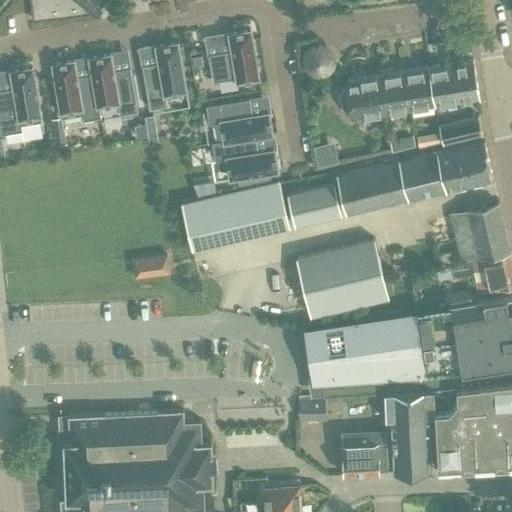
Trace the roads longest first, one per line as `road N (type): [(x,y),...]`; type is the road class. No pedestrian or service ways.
road 1 (residential): [(485,4),(275,29)]
road 2 (residential): [(0,47),(162,18)]
road 3 (residential): [(385,487),(511,484)]
road 4 (residential): [(275,29),(291,154)]
